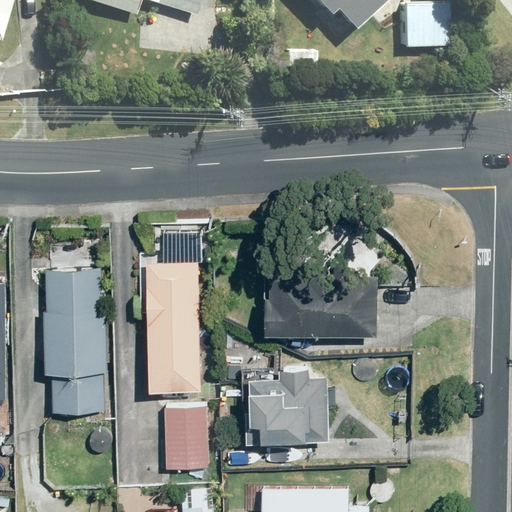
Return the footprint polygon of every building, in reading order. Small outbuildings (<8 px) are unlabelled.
[(90,0),(130,12),(134,0),(145,0),(192,14),(196,0),(90,0)] [(311,0),(322,11),(328,6),(347,27),(374,0),(311,0)] [(442,0),(399,2),(400,45),(408,46),(409,59),(429,59),(428,44),(443,44),(442,0)] [(48,266),(49,308),(46,308),(48,368),(54,368),(56,409),(107,406),(105,366),(110,366),(107,304),(105,304),(104,266),(77,267),(77,257),(54,258),(54,266),(48,266)] [(148,259),(153,386),(203,384),(199,258),(148,259)] [(273,271),(273,291),(270,292),(269,329),(314,329),(314,350),(344,349),(344,330),(380,330),(379,283),(339,284),(340,270),(273,271)] [(0,392),(9,392),(6,279),(0,279),(0,392)] [(309,365),(281,366),(282,373),(253,374),(254,395),(255,395),(256,405),(249,405),(250,439),(267,438),(267,434),(306,433),(306,436),(332,435),(330,371),(310,372),(309,365)] [(166,404),(169,464),(209,463),(207,402),(166,404)] [(351,484),(264,484),(263,511),(371,511),(371,502),(351,502),(351,484)]
